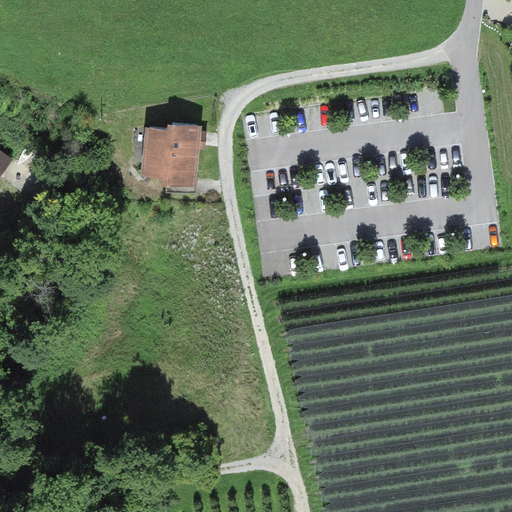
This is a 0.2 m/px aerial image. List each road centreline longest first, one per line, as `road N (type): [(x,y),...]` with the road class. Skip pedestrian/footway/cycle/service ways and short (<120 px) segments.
road 1 (track): [(300,511),(227,191),(233,109),(251,91),(289,78),(448,53)]
road 2 (track): [(296,489),(279,469),(253,463),(106,490),(65,511)]
